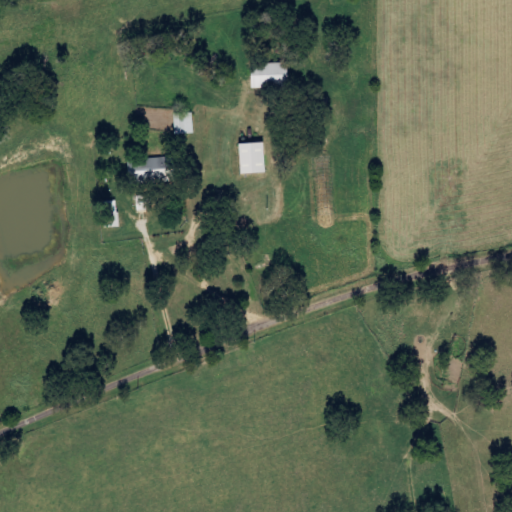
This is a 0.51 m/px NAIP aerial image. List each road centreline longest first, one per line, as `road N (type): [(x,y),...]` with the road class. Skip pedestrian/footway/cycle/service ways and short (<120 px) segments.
road 1 (residential): [(0,436),(358,295)]
road 2 (residential): [(511,254),(358,295)]
